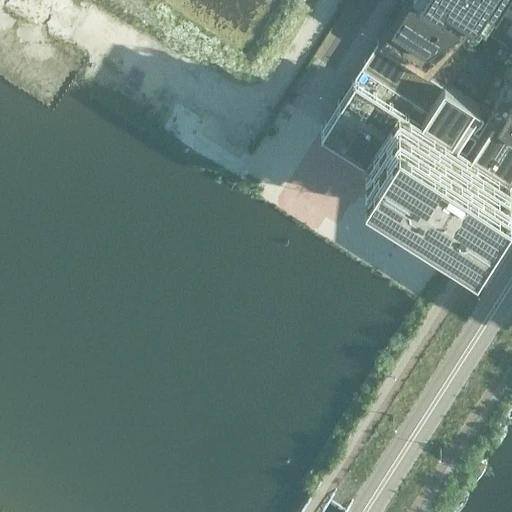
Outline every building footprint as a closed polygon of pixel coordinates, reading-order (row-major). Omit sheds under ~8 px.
[(440,0),(401,0),(377,39),(378,39),(447,82),(482,27),(472,20),(440,0)] [(511,0),(440,0),(472,20),(482,27),(511,45),(511,0)] [(317,22),(308,40),(329,50),(337,32),(317,22)] [(378,39),(323,127),(366,154),(475,224),(510,169),(511,166),(511,124),(487,108),(447,82),(378,39)] [(511,60),(487,108),(511,124),(511,60)] [(408,294),(256,198),(204,280),(356,377),(408,294)]
